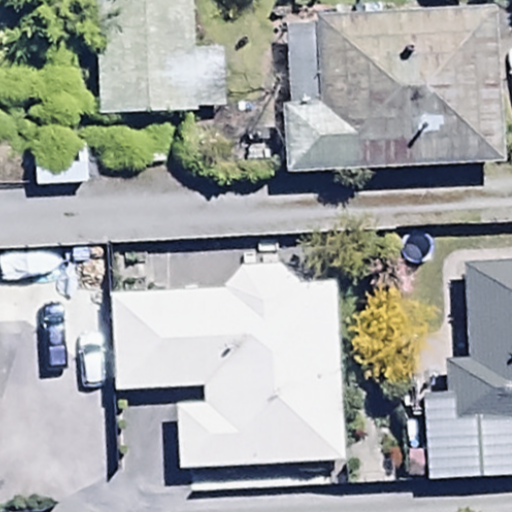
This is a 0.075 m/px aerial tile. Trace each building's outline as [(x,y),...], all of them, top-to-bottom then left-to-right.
[(188,0),(88,0),(91,123),(186,121),(186,111),(223,110),(222,52),(189,52),(188,0)] [(306,34),(279,34),(282,117),(273,118),(276,181),(494,172),(488,18),(306,25),(306,34)] [(184,159),(203,175),(238,175),(238,127),(184,127),(184,159)] [(80,150),(25,152),(26,194),(81,192),(80,150)] [(230,273),(215,299),(102,305),(107,401),(194,396),(195,412),(167,413),(170,477),(337,468),(328,292),(294,293),(275,271),(230,273)] [(511,271),(456,275),(461,368),(440,369),(442,405),(415,407),(420,489),(511,484),(511,271)]
